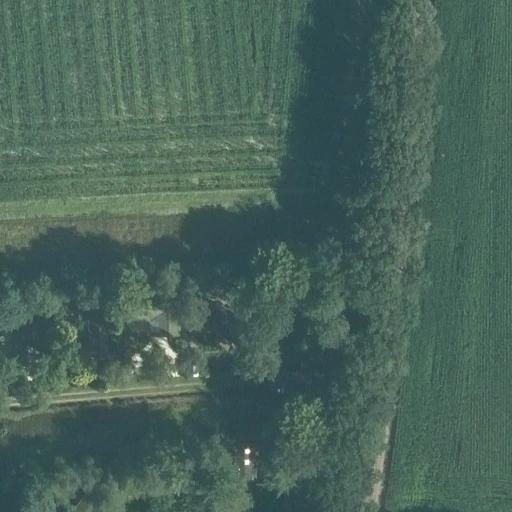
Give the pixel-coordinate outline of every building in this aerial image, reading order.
[(178,295),(127,295),(128,320),(147,319),(147,335),(179,334),(178,295)] [(248,324),(213,304),(199,327),(234,348),(248,324)] [(88,341),(71,342),(72,360),(108,357),(105,315),(86,317),(88,341)] [(38,322),(15,323),(16,362),(39,361),(38,322)] [(304,373),(265,374),(265,385),(305,384),(304,373)] [(235,442),(235,485),(253,485),(253,475),(256,475),(256,467),(253,466),(254,442),(235,442)] [(84,492),(68,511),(91,511),(99,503),(84,492)]
